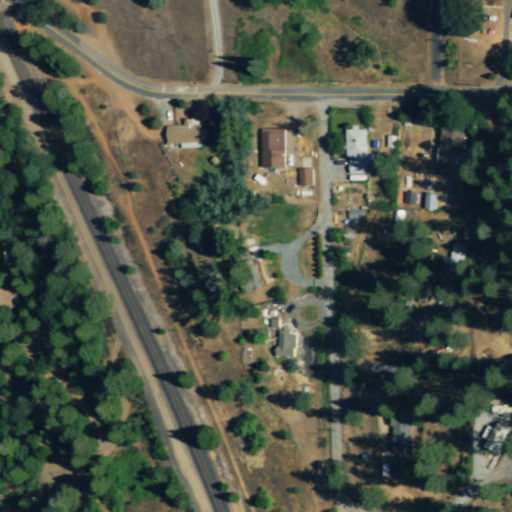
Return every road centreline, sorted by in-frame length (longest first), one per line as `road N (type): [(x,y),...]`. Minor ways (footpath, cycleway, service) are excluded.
road 1 (tertiary): [(0,3),(117,81),(159,94),(511,96)]
road 2 (residential): [(339,511),(318,96)]
